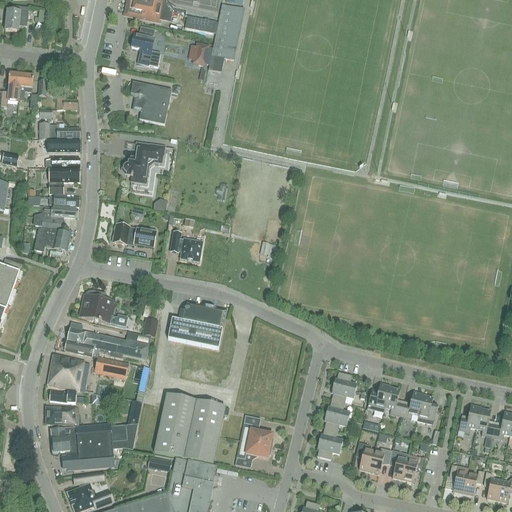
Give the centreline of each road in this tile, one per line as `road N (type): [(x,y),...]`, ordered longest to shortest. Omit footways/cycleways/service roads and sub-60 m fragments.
road 1 (residential): [(76,269),(218,294),(321,343)]
road 2 (residential): [(54,511),(27,425),(27,372),(76,269)]
road 3 (unknown): [(248,307),(234,381),(226,392),(196,393),(166,374),(167,285)]
road 4 (residential): [(76,269),(90,198),(88,65)]
road 5 (residential): [(321,343),(338,354),(511,393)]
road 6 (residential): [(430,511),(289,471)]
road 7 (residential): [(289,471),(321,343)]
